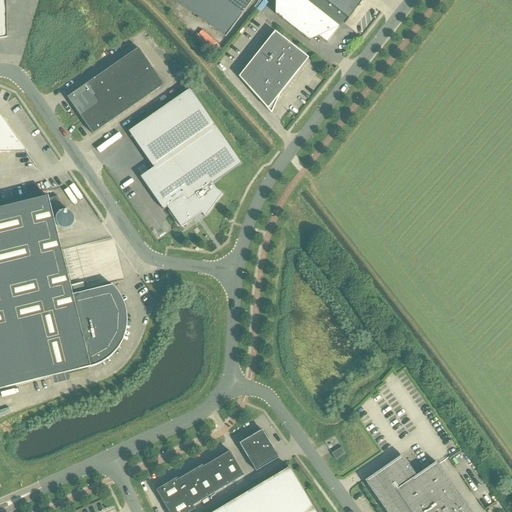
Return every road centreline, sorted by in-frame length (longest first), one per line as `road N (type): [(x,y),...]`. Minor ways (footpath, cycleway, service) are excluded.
road 1 (unclassified): [(236,269),(147,260),(33,94),(0,73)]
road 2 (unclassified): [(236,269),(268,181),(414,0)]
road 3 (unknown): [(43,110),(127,56),(155,64),(168,92),(163,108),(74,155)]
road 4 (unclassified): [(232,382),(269,399),(354,511)]
road 5 (unclassified): [(113,458),(198,420),(232,382)]
road 6 (unclassified): [(0,507),(113,458)]
